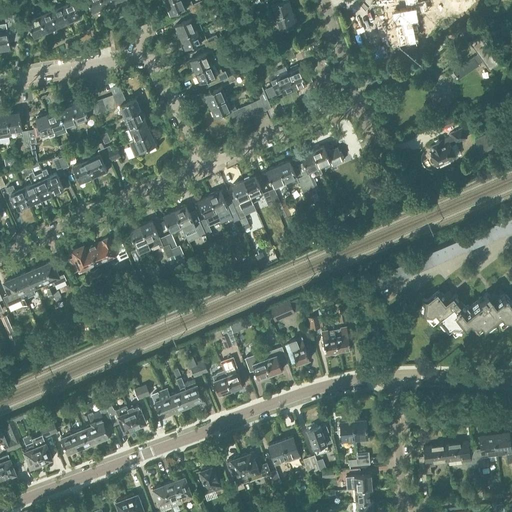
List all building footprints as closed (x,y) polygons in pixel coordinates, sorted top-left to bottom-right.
[(77,10),(73,0),(71,0),(62,5),(69,22),(74,19),(75,21),(79,19),(79,17),(80,17),(80,15),(81,15),(78,9),(77,10)] [(105,6),(102,0),(88,0),(93,11),(99,9),(99,10),(104,8),(103,7),(105,6)] [(190,0),(171,0),(166,3),(171,14),(189,6),(193,4),(190,0)] [(202,0),(193,4),(189,6),(191,12),(204,6),(202,0)] [(260,0),(262,4),(269,2),(273,17),(275,17),(293,12),(289,0),(260,0)] [(403,6),(393,9),(396,19),(399,18),(405,38),(423,33),(419,17),(426,15),(423,3),(413,5),(412,1),(402,3),(403,6)] [(69,22),(62,5),(51,9),(58,26),(63,24),(63,26),(68,24),(67,22),(69,22)] [(204,6),(191,12),(194,17),(207,12),(204,6)] [(58,26),(51,9),(39,14),(46,31),(51,29),(52,31),(56,29),(56,27),(58,26)] [(0,49),(11,48),(8,29),(8,27),(14,26),(11,12),(5,13),(7,24),(0,25),(0,49)] [(293,12),(275,17),(278,30),(297,25),(293,12)] [(46,31),(39,14),(27,19),(34,37),(40,34),(41,36),(45,34),(45,32),(46,31)] [(177,31),(178,36),(180,35),(181,37),(202,27),(197,16),(194,17),(176,25),(178,30),(177,31)] [(204,32),(202,27),(181,37),(185,48),(202,41),(200,34),(204,32)] [(216,34),(203,40),(206,46),(219,40),(216,34)] [(470,42),(478,53),(483,60),(489,68),(500,61),(481,34),(470,42)] [(209,51),(207,52),(190,59),(195,71),(212,63),(217,61),(212,50),(221,46),(219,40),(206,46),(209,51)] [(291,42),(277,46),(266,48),(268,57),(280,52),(293,48),(291,42)] [(280,52),(281,55),(282,59),(295,55),(293,48),(280,52)] [(483,60),(478,53),(453,71),(459,79),(480,64),(479,63),(483,60)] [(217,75),(212,63),(195,71),(200,82),(217,75)] [(300,67),(300,66),(288,71),(295,89),(313,81),(305,64),(300,67)] [(275,73),(269,76),(271,80),(278,95),(283,92),(284,94),(295,89),(288,71),(280,74),(276,76),(275,73)] [(234,74),(221,80),(223,86),(236,80),(234,74)] [(256,87),(261,98),(261,99),(262,101),(266,110),(272,108),(262,85),(256,87)] [(222,86),(205,93),(210,105),(227,98),(222,86)] [(114,94),(118,106),(120,105),(125,116),(141,109),(136,98),(127,102),(122,90),(114,94)] [(108,96),(113,108),(118,106),(114,94),(108,96)] [(108,110),(113,108),(108,96),(103,98),(108,110)] [(233,124),(250,117),(245,105),(236,109),(235,106),(231,96),(227,98),(210,105),(215,117),(228,111),(233,124)] [(108,110),(103,98),(98,100),(102,112),(108,110)] [(261,99),(261,98),(256,101),(261,113),(266,110),(262,101),(261,99)] [(92,102),(97,114),(102,112),(98,100),(92,102)] [(71,105),(77,122),(79,128),(86,125),(84,120),(89,118),(89,117),(94,115),(90,103),(84,105),(82,101),(71,105)] [(255,115),(256,115),(261,113),(256,101),(250,103),(255,115)] [(250,103),(245,105),(250,117),(255,115),(250,103)] [(71,105),(59,109),(65,126),(77,122),(71,105)] [(59,109),(48,113),(54,131),(65,126),(59,109)] [(141,109),(125,116),(130,128),(146,121),(141,109)] [(22,129),(19,111),(7,113),(10,132),(10,131),(22,129)] [(0,149),(0,150),(0,148),(0,137),(11,136),(10,131),(10,132),(7,113),(0,114),(0,149)] [(28,130),(31,144),(34,162),(38,161),(35,144),(37,143),(36,137),(42,135),(48,133),(50,137),(55,134),(54,131),(48,113),(35,118),(38,124),(34,125),(34,129),(28,130)] [(457,123),(454,117),(439,123),(442,129),(457,123)] [(130,128),(135,139),(151,132),(146,121),(130,128)] [(440,165),(440,167),(451,162),(450,161),(457,158),(456,156),(461,154),(456,143),(468,138),(463,127),(448,134),(450,137),(429,146),(432,155),(430,156),(430,159),(430,161),(431,162),(433,163),(436,162),(437,166),(440,165)] [(31,144),(28,130),(22,131),(25,145),(31,144)] [(156,144),(151,132),(135,139),(131,140),(132,145),(131,145),(135,156),(147,151),(146,148),(156,144)] [(481,153),(496,146),(489,132),(474,139),(481,153)] [(101,149),(98,150),(99,153),(89,158),(87,154),(82,156),(84,160),(92,177),(107,170),(105,163),(110,161),(104,147),(102,142),(99,144),(101,149)] [(74,150),(71,143),(60,147),(62,154),(74,150)] [(324,144),(312,149),(322,173),(323,172),(320,167),(331,162),(332,165),(344,160),(338,146),(327,151),(324,144)] [(112,149),(110,145),(104,147),(110,161),(121,156),(117,147),(112,149)] [(308,173),(303,175),(311,194),(314,193),(317,192),(315,188),(319,187),(314,176),(322,173),(312,149),(300,154),(305,166),(308,171),(308,172),(308,173)] [(59,158),(63,168),(69,166),(65,156),(59,158)] [(63,168),(59,158),(53,160),(58,171),(63,168)] [(297,178),(298,177),(290,159),(278,164),(286,182),(288,187),(299,182),(297,178)] [(73,165),(80,182),(92,177),(84,160),(73,165)] [(286,182),(278,164),(266,169),(274,187),(286,182)] [(35,175),(31,165),(27,167),(41,199),(53,194),(43,172),(35,175)] [(30,174),(33,182),(22,187),(30,204),(41,199),(27,167),(23,169),(26,176),(30,174)] [(42,170),(43,172),(53,194),(64,189),(56,172),(49,175),(46,168),(42,170)] [(243,180),(253,202),(254,202),(256,202),(261,199),(258,194),(263,192),(256,174),(243,180)] [(299,182),(305,197),(311,194),(303,175),(298,177),(297,178),(299,182)] [(234,206),(240,219),(243,226),(249,223),(242,207),(253,202),(243,180),(232,185),(240,203),(234,206)] [(7,187),(9,194),(11,193),(18,209),(30,204),(22,187),(16,190),(13,184),(7,187)] [(277,194),(275,188),(269,190),(275,204),(280,201),(280,200),(277,194)] [(228,207),(221,190),(209,195),(217,212),(228,207)] [(263,193),(269,207),(275,204),(269,190),(263,193)] [(200,220),(206,234),(208,240),(212,238),(210,232),(212,231),(208,222),(219,217),(217,212),(209,195),(197,200),(205,218),(200,220)] [(182,227),(185,232),(189,242),(206,234),(200,220),(195,209),(190,212),(186,205),(175,210),(182,227)] [(228,208),(234,221),(240,219),(234,206),(228,208)] [(163,215),(171,232),(182,227),(175,210),(163,215)] [(511,232),(505,219),(498,222),(503,236),(511,232)] [(160,248),(163,246),(166,251),(168,257),(174,254),(166,235),(160,238),(152,220),(141,225),(151,248),(159,244),(160,248)] [(503,236),(498,222),(490,225),(496,239),(503,236)] [(129,230),(137,248),(131,250),(138,266),(144,263),(139,252),(151,248),(141,225),(129,230)] [(496,239),(490,225),(483,229),(489,242),(496,239)] [(489,242),(483,229),(476,232),(481,245),(489,242)] [(481,245),(476,232),(468,235),(474,248),(481,245)] [(166,235),(174,254),(179,265),(186,262),(184,257),(185,256),(180,244),(177,246),(171,233),(166,235)] [(474,248),(468,235),(461,238),(467,251),(474,248)] [(103,239),(104,240),(96,243),(104,260),(116,254),(117,254),(120,260),(128,256),(122,241),(114,245),(111,237),(109,238),(108,237),(103,239)] [(467,251),(461,238),(453,241),(459,255),(467,251)] [(459,255),(453,241),(446,244),(452,258),(459,255)] [(86,248),(84,244),(83,244),(92,265),(104,260),(96,243),(86,248)] [(74,256),(68,258),(74,272),(80,270),(92,265),(83,244),(71,250),(74,256)] [(452,258),(446,244),(439,248),(445,261),(452,258)] [(445,261),(439,248),(431,251),(437,264),(445,261)] [(255,254),(261,266),(268,263),(262,251),(255,254)] [(437,264),(431,251),(424,254),(430,267),(437,264)] [(430,267),(424,254),(417,257),(422,271),(430,267)] [(422,271),(417,257),(409,260),(415,274),(422,271)] [(40,265),(53,293),(54,297),(56,301),(63,298),(59,290),(57,290),(55,285),(67,280),(64,273),(59,275),(53,260),(40,265)] [(415,274),(409,260),(402,263),(408,277),(415,274)] [(408,277),(402,263),(395,267),(400,280),(408,277)] [(46,289),(48,295),(50,294),(51,298),(54,297),(53,293),(40,265),(27,271),(30,279),(32,277),(36,286),(36,287),(42,285),(44,290),(46,289)] [(135,270),(139,280),(145,278),(141,267),(135,270)] [(400,280),(395,267),(387,270),(393,283),(400,280)] [(393,283),(387,270),(380,273),(386,286),(393,283)] [(32,277),(30,279),(27,271),(16,276),(23,293),(25,297),(28,304),(32,302),(30,296),(36,294),(34,288),(36,287),(36,286),(32,277)] [(373,276),(378,290),(386,286),(380,273),(373,276)] [(23,293),(16,276),(4,281),(9,294),(4,296),(7,305),(20,299),(23,306),(28,304),(25,297),(23,293)] [(511,303),(502,292),(497,296),(492,291),(488,295),(486,292),(468,307),(466,305),(464,307),(454,294),(452,296),(448,291),(442,296),(438,290),(426,300),(421,299),(420,314),(425,314),(423,316),(430,324),(436,320),(445,332),(449,329),(454,334),(469,321),(478,332),(483,327),(486,331),(498,322),(501,325),(511,317),(511,303)] [(290,300),(270,308),(275,321),(295,312),(295,311),(302,308),(298,297),(290,300)] [(0,309),(0,311),(5,323),(12,321),(6,307),(0,309)] [(354,307),(338,310),(340,321),(356,318),(354,307)] [(319,317),(319,315),(308,317),(310,330),(321,328),(321,325),(326,324),(324,316),(319,317)] [(213,341),(219,339),(221,336),(225,348),(232,345),(232,344),(237,342),(230,326),(229,322),(209,331),(213,341)] [(341,327),(334,329),(338,350),(351,347),(347,326),(341,327)] [(328,330),(322,331),(326,352),(338,350),(334,329),(328,330)] [(302,338),(296,340),(290,342),(292,346),(292,348),(296,360),(298,364),(311,359),(310,356),(302,338)] [(271,374),(283,370),(280,361),(287,358),(282,345),(263,352),(265,357),(271,374)] [(271,374),(265,357),(263,352),(256,355),(255,354),(249,357),(246,351),(241,354),(246,366),(253,363),(259,379),(271,374)] [(185,357),(190,368),(191,367),(195,377),(202,374),(197,364),(192,354),(185,357)] [(238,370),(234,359),(233,356),(221,361),(224,369),(226,374),(232,389),(244,385),(238,370)] [(197,360),(198,363),(197,364),(202,374),(208,371),(203,358),(197,360)] [(181,389),(176,391),(183,408),(185,408),(188,407),(190,405),(193,403),(184,382),(184,383),(178,368),(174,370),(177,378),(181,389)] [(226,374),(224,369),(216,372),(217,373),(212,374),(219,394),(232,389),(226,374)] [(203,399),(195,378),(184,382),(193,403),(195,402),(198,403),(201,402),(203,399)] [(140,385),(145,397),(151,394),(146,383),(140,385)] [(145,397),(140,385),(133,388),(138,400),(145,397)] [(170,394),(167,387),(163,389),(172,412),(174,411),(177,411),(181,410),(182,408),(183,408),(176,391),(170,394)] [(155,400),(161,416),(164,417),(168,415),(169,413),(172,412),(163,389),(157,391),(160,398),(155,400)] [(104,400),(109,411),(114,409),(110,398),(104,400)] [(109,411),(104,400),(98,403),(100,407),(103,414),(109,411)] [(136,427),(128,407),(127,404),(116,409),(125,431),(136,427)] [(134,406),(133,404),(128,407),(136,427),(146,422),(139,404),(134,406)] [(103,414),(100,407),(92,410),(93,411),(88,413),(90,418),(92,423),(93,423),(99,440),(102,439),(104,439),(107,438),(108,436),(109,435),(103,420),(105,419),(103,414)] [(45,417),(47,423),(52,434),(58,431),(51,414),(45,417)] [(368,436),(367,417),(353,419),(355,438),(368,436)] [(8,424),(6,424),(11,438),(15,449),(22,446),(19,439),(21,438),(15,421),(14,422),(13,419),(7,421),(8,424)] [(343,441),(348,440),(348,442),(348,443),(355,442),(355,438),(353,419),(340,420),(341,427),(337,427),(339,436),(342,436),(343,441)] [(32,438),(33,442),(34,442),(43,464),(50,461),(49,459),(53,458),(46,441),(45,441),(44,438),(52,434),(47,423),(39,427),(42,434),(32,438)] [(96,441),(99,440),(93,423),(92,423),(82,427),(89,444),(91,445),(95,443),(96,441)] [(307,429),(314,448),(316,454),(329,450),(327,443),(328,443),(321,424),(307,429)] [(69,427),(70,427),(69,426),(69,427),(64,428),(67,434),(61,436),(67,453),(68,452),(70,453),(74,451),(75,450),(78,448),(72,432),(71,432),(69,427)] [(89,444),(82,427),(72,432),(78,448),(81,447),(83,448),(87,446),(88,444),(89,444)] [(497,452),(506,451),(508,463),(511,462),(511,449),(511,445),(509,429),(494,431),(497,452)] [(475,449),(477,463),(477,465),(488,464),(487,454),(497,452),(494,431),(479,433),(481,449),(475,449)] [(33,442),(32,438),(31,435),(23,437),(27,449),(24,450),(31,467),(34,466),(35,467),(43,464),(34,442),(33,442)] [(295,442),(293,435),(280,439),(287,457),(294,455),(295,456),(300,455),(298,450),(295,442)] [(15,449),(11,438),(4,441),(8,452),(15,449)] [(461,457),(461,459),(466,458),(466,465),(477,463),(475,449),(469,450),(467,438),(445,441),(447,458),(461,457)] [(268,444),(271,450),(274,459),(276,463),(281,462),(280,460),(287,457),(280,439),(268,444)] [(422,444),(424,456),(418,457),(420,471),(430,469),(429,463),(434,463),(434,460),(447,458),(445,441),(422,444)] [(242,454),(242,456),(241,456),(249,480),(256,478),(255,476),(260,475),(256,462),(258,461),(255,451),(248,454),(246,453),(242,454)] [(3,455),(4,458),(0,459),(0,461),(6,477),(16,473),(8,453),(3,455)] [(308,456),(313,471),(320,470),(315,454),(308,456)] [(234,459),(229,461),(237,483),(239,489),(245,487),(243,482),(249,480),(241,456),(240,456),(239,455),(235,457),(234,459)] [(304,466),(306,470),(307,469),(308,471),(313,471),(308,456),(303,458),(306,465),(304,466)] [(370,458),(357,459),(349,460),(350,466),(370,464),(370,458)] [(200,470),(204,483),(201,484),(205,493),(215,489),(215,491),(221,489),(218,480),(219,480),(215,470),(214,471),(212,466),(200,470)] [(333,469),(322,470),(322,478),(334,477),(333,469)] [(271,472),(275,484),(281,482),(277,470),(271,472)] [(371,474),(369,474),(354,475),(355,489),(372,487),(371,474)] [(193,498),(185,476),(175,480),(183,501),(193,498)] [(183,501),(175,480),(164,484),(172,506),(182,503),(182,502),(183,501)] [(165,504),(170,502),(172,506),(164,484),(153,488),(160,506),(165,504)] [(356,501),(373,500),(372,487),(355,489),(356,501)] [(233,504),(234,507),(236,507),(237,511),(245,509),(238,491),(232,493),(236,503),(233,504)] [(127,497),(132,511),(144,511),(138,493),(127,497)] [(236,503),(232,493),(226,495),(230,505),(233,504),(236,503)] [(511,493),(503,495),(504,502),(511,501),(511,493)] [(194,498),(198,508),(199,508),(200,511),(205,509),(204,505),(205,505),(201,495),(194,498)] [(116,501),(120,511),(132,511),(127,497),(116,501)] [(357,511),(374,511),(373,500),(356,501),(357,511)]
